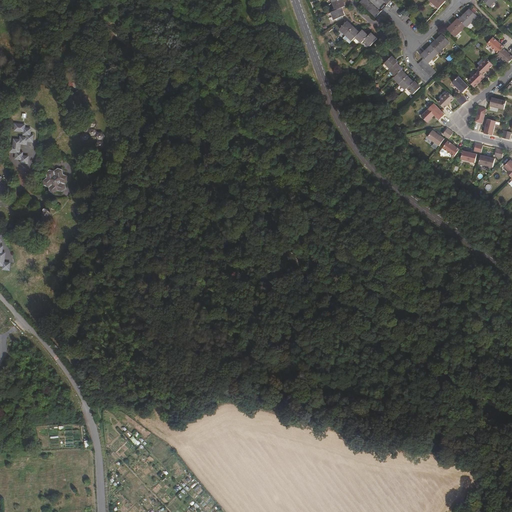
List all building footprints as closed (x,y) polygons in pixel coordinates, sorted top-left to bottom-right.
[(346,6),(343,0),(338,0),(333,2),(337,10),(342,8),(346,6)] [(439,9),(446,1),(444,0),(441,0),(436,6),(439,9)] [(345,15),(342,8),(337,10),(332,12),(335,20),(345,15)] [(375,18),(381,12),(378,9),(372,15),(375,18)] [(466,27),(477,17),(469,9),(458,19),(465,27),(466,27)] [(455,37),(465,27),(458,19),(457,18),(447,29),(455,37)] [(346,34),(353,26),(347,21),(340,29),(346,34)] [(360,32),(353,26),(346,34),(352,40),(355,37),(360,32)] [(369,36),(362,30),(360,32),(355,37),(362,43),(365,40),(369,36)] [(371,46),(378,39),(371,33),(369,36),(365,40),(371,46)] [(438,53),(449,43),(442,35),(431,45),(438,53)] [(502,47),(503,45),(498,41),(496,39),(492,35),(486,42),(497,52),(502,47)] [(427,64),(438,53),(431,45),(420,56),(423,59),(425,62),(427,64)] [(506,51),(502,47),(497,52),(496,54),(507,63),(511,57),(511,55),(509,52),(506,51)] [(397,63),(398,62),(392,56),(384,63),(391,69),(397,63)] [(488,68),(492,63),(486,58),(476,68),(478,70),(482,74),(486,70),(488,68)] [(402,71),(403,70),(397,63),(391,69),(389,70),(395,76),(402,71)] [(480,80),(484,76),(482,74),(478,70),(468,80),(474,86),(478,82),(480,80)] [(400,84),(407,76),(402,71),(395,76),(394,78),(400,84)] [(468,85),(458,75),(451,81),(462,92),(468,85)] [(408,88),(413,82),(407,76),(400,84),(406,90),(408,88)] [(420,87),(415,81),(413,82),(408,88),(413,94),(420,87)] [(444,107),(454,96),(448,90),(438,101),(444,107)] [(467,100),(462,94),(456,99),(461,104),(467,100)] [(505,108),(507,100),(493,96),(490,105),(505,108)] [(439,119),(444,113),(433,102),(421,115),(427,121),(434,114),(439,119)] [(485,115),(486,108),(479,106),(477,113),(485,115)] [(15,172),(17,172),(16,167),(14,167),(12,165),(11,163),(11,161),(11,159),(12,157),(14,156),(16,155),(18,155),(20,156),(22,158),(22,160),(22,161),(26,162),(30,160),(29,155),(25,155),(24,153),(23,152),(22,148),(23,148),(23,145),(26,144),(25,139),(26,138),(26,136),(27,135),(28,135),(29,136),(31,134),(33,134),(36,131),(34,128),(31,127),(31,126),(30,125),(29,125),(29,122),(30,121),(30,118),(31,117),(31,114),(28,113),(25,115),(24,123),(23,123),(24,129),(21,132),(19,133),(17,133),(15,132),(15,131),(13,130),(12,130),(11,127),(9,125),(6,127),(6,132),(5,132),(5,136),(3,137),(3,141),(6,142),(7,144),(9,144),(9,148),(8,148),(8,151),(7,152),(8,156),(7,157),(7,160),(4,162),(4,166),(7,166),(7,167),(8,168),(9,168),(11,172),(13,173),(15,172)] [(483,122),(485,115),(477,113),(476,120),(483,122)] [(493,134),(496,120),(488,118),(484,132),(493,134)] [(106,146),(105,152),(107,154),(110,154),(111,154),(112,150),(111,149),(110,147),(109,145),(109,143),(109,141),(109,140),(109,139),(107,138),(102,138),(98,134),(99,128),(97,127),(95,127),(93,127),(92,132),(87,133),(86,137),(89,140),(88,146),(91,148),(95,147),(96,143),(103,142),(106,146)] [(450,137),(454,132),(448,127),(443,133),(446,135),(450,137)] [(440,144),(445,137),(440,134),(437,132),(433,129),(427,136),(440,144)] [(510,138),(511,131),(504,129),(503,136),(510,138)] [(460,148),(448,139),(443,147),(448,150),(455,155),(460,148)] [(482,151),(483,144),(476,142),(474,149),(482,151)] [(502,157),(504,149),(497,147),(495,155),(502,157)] [(475,162),(477,153),(463,149),(461,158),(475,162)] [(493,166),(495,157),(490,156),(486,155),(481,154),(479,162),(493,166)] [(511,163),(509,161),(503,167),(508,172),(506,174),(511,179),(511,178),(511,163)] [(51,176),(47,178),(47,182),(51,185),(51,190),(54,192),(58,190),(63,192),(67,190),(67,185),(71,183),(71,179),(67,176),(67,171),(64,168),(59,171),(55,168),(51,171),(51,176)] [(45,217),(50,211),(44,207),(42,209),(44,210),(41,214),(45,217)] [(50,240),(52,243),(56,242),(57,239),(58,239),(59,239),(60,238),(60,237),(63,237),(65,234),(63,231),(64,230),(63,228),(62,227),(63,224),(61,221),(58,221),(56,225),(58,228),(57,229),(58,231),(59,232),(58,234),(55,234),(54,236),(52,236),(50,240)] [(6,245),(1,247),(1,251),(0,251),(0,268),(3,266),(7,268),(11,265),(11,261),(14,259),(13,253),(10,251),(10,246),(6,245)]
